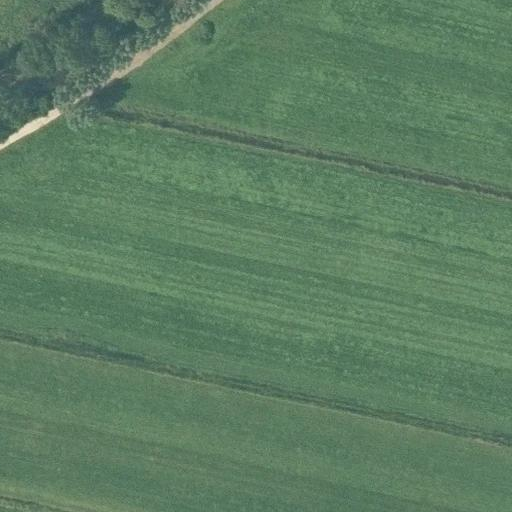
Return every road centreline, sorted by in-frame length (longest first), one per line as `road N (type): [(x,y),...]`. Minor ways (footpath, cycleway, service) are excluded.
road 1 (track): [(0,145),(207,0)]
road 2 (track): [(0,86),(119,0)]
